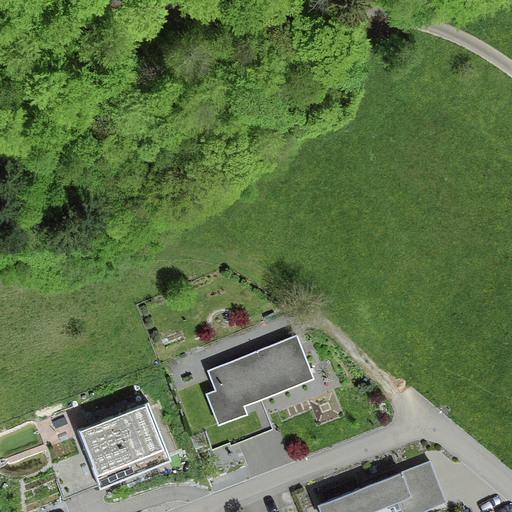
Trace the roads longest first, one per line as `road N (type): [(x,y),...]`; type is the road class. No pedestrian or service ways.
road 1 (track): [(143,2),(370,10),(451,33),(511,68)]
road 2 (residential): [(430,421),(194,511)]
